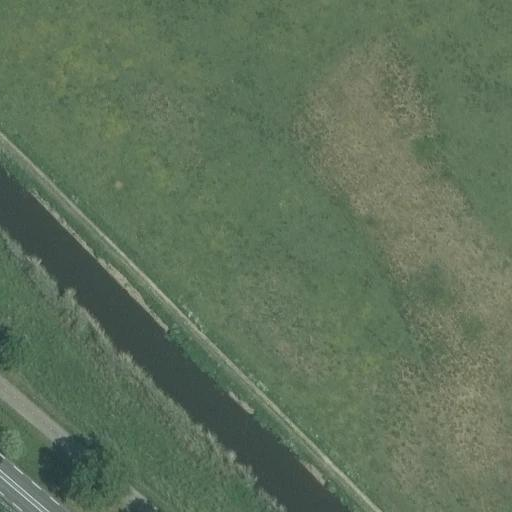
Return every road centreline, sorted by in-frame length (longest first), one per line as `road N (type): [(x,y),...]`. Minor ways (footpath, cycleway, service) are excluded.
road 1 (track): [(0,138),(374,511)]
road 2 (unclassified): [(139,511),(0,393)]
